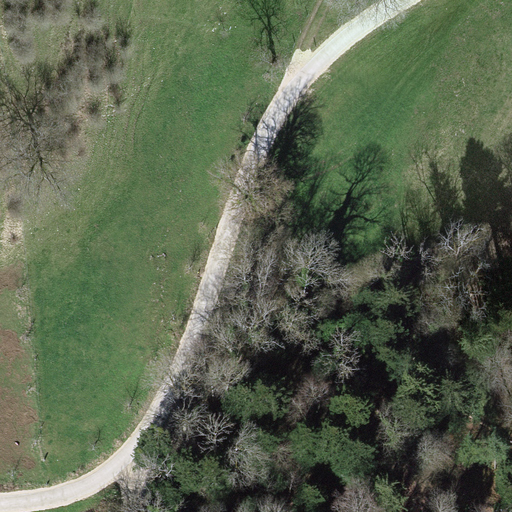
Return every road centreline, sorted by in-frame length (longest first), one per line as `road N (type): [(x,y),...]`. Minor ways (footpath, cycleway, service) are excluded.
road 1 (track): [(0,502),(69,492),(127,455),(147,429),(191,336),(265,132),(298,79)]
road 2 (track): [(401,0),(298,79)]
